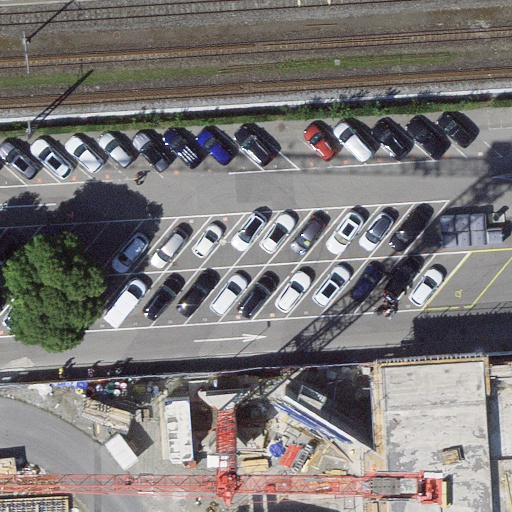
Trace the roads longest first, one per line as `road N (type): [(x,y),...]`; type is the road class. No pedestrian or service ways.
road 1 (residential): [(0,356),(460,327),(511,311)]
road 2 (residential): [(511,173),(0,206)]
